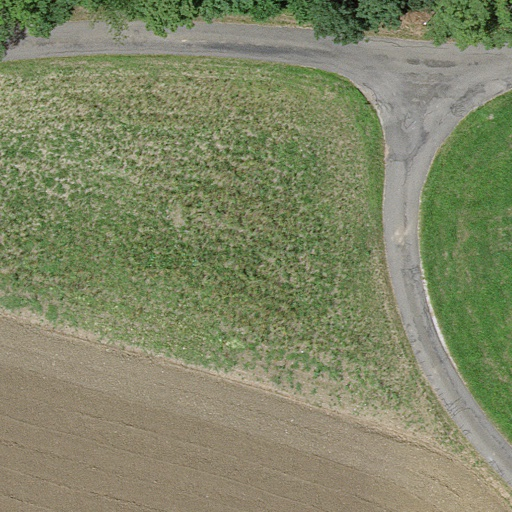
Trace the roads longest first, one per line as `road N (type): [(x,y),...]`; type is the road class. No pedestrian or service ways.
road 1 (unclassified): [(511,58),(420,66),(253,42),(0,47)]
road 2 (track): [(511,468),(427,351),(409,293),(403,233),(420,66)]
